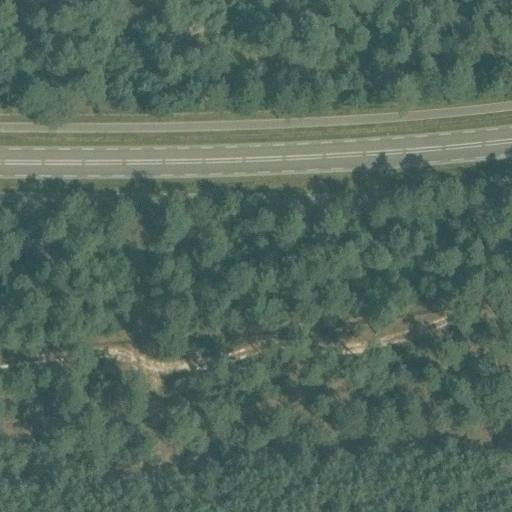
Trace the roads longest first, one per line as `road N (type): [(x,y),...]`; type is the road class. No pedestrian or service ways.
road 1 (track): [(511,310),(327,355),(267,345),(145,361),(0,353)]
road 2 (primary): [(0,162),(308,159),(511,139)]
road 3 (track): [(142,293),(156,511)]
